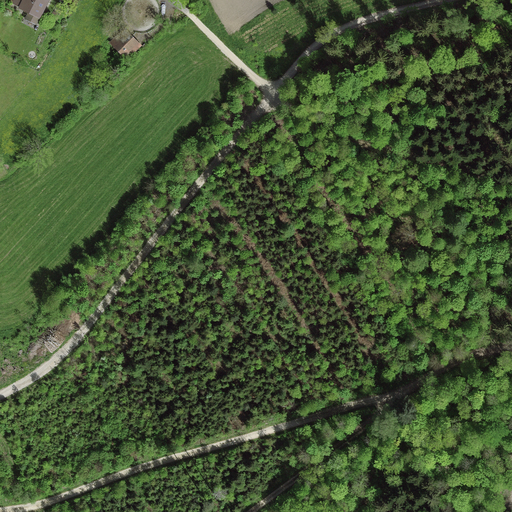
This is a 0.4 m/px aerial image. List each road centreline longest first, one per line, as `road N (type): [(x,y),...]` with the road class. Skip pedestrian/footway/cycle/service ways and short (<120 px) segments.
road 1 (track): [(258,511),(370,431),(398,396),(3,511)]
road 2 (track): [(0,392),(82,338),(274,94)]
road 3 (track): [(274,94),(321,131),(511,185)]
road 4 (track): [(430,0),(327,34),(274,94)]
road 5 (track): [(274,94),(172,0)]
road 6 (track): [(398,396),(470,352),(511,349)]
